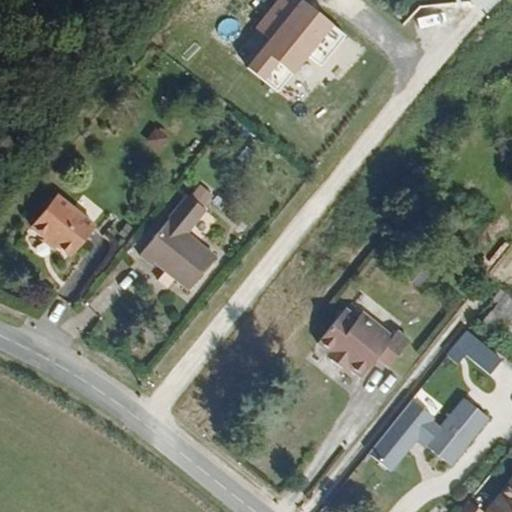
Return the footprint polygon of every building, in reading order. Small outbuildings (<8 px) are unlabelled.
[(56,220),(31,254),(72,279),(95,250),(56,220)] [(187,220),(145,277),(168,294),(161,304),(170,311),(178,300),(191,311),(216,278),(189,258),(206,234),(187,220)] [(511,319),(498,305),(473,336),(490,351),(511,321),(511,319)] [(345,326),(319,359),(330,369),(326,375),(343,389),(348,382),(361,391),(374,372),(389,383),(412,355),(395,343),(389,350),(361,328),(356,334),(345,326)] [(464,350),(442,377),(452,383),(461,372),(485,389),(496,375),(464,350)] [(408,418),(364,472),(386,489),(411,455),(448,480),(481,435),(454,416),(433,445),(425,438),(428,434),(408,418)] [(511,511),(511,485),(494,511),(511,511)]
